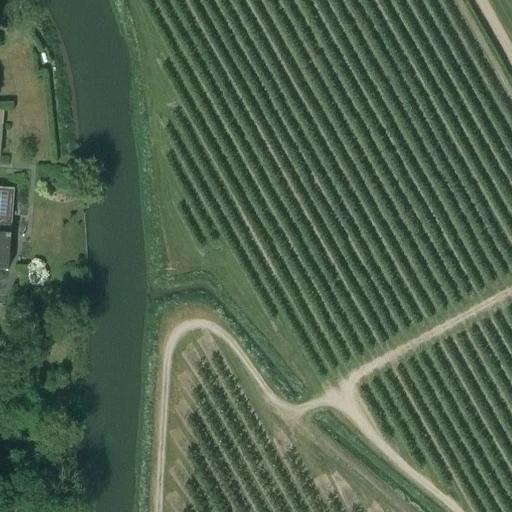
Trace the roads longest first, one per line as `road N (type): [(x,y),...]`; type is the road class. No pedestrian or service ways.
road 1 (track): [(158,511),(165,357),(180,330),(219,330),(269,400),(283,407),(343,395)]
road 2 (track): [(511,289),(345,385),(354,419),(457,511)]
